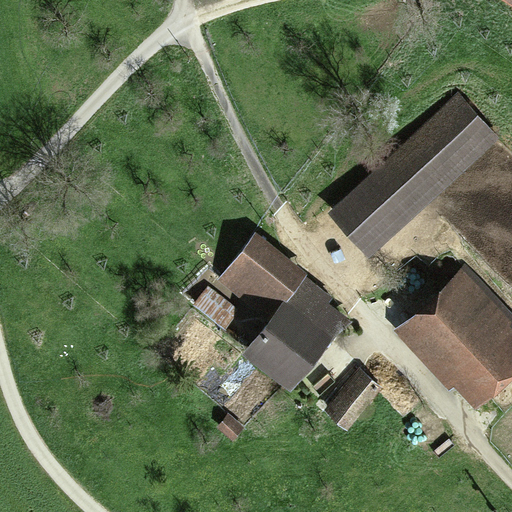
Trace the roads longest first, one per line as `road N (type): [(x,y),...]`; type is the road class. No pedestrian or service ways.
road 1 (track): [(185,0),(299,245),(511,480)]
road 2 (track): [(191,25),(169,28),(145,46),(0,198)]
road 3 (unclassified): [(0,355),(39,451),(96,511)]
